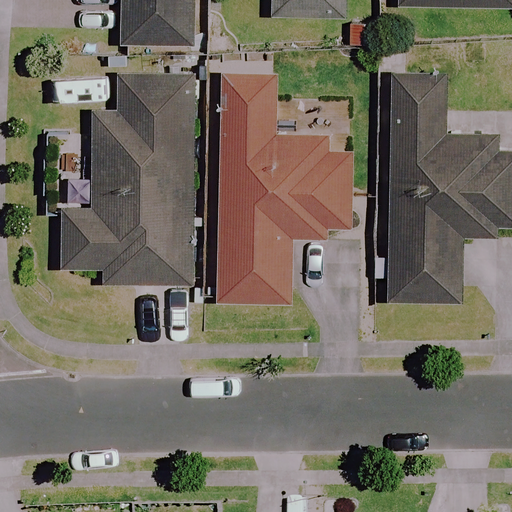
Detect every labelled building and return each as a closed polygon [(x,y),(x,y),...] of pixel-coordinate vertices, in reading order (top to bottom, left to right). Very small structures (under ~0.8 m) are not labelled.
[(185,48),(187,0),(122,0),(121,45),(185,48)] [(270,0),(270,16),(343,18),(343,0),(270,0)] [(459,236),(495,237),(495,229),(511,228),(511,146),(496,146),(496,137),(440,137),(441,72),(390,72),(388,301),(458,302),(459,236)] [(288,239),(330,240),(330,228),(348,228),(349,154),(326,153),(326,139),(273,137),(274,75),(220,74),(216,302),(287,304),(288,239)] [(190,78),(119,77),(119,115),(92,115),(91,210),(60,210),(60,268),(102,268),(102,283),(188,284),(190,78)]
